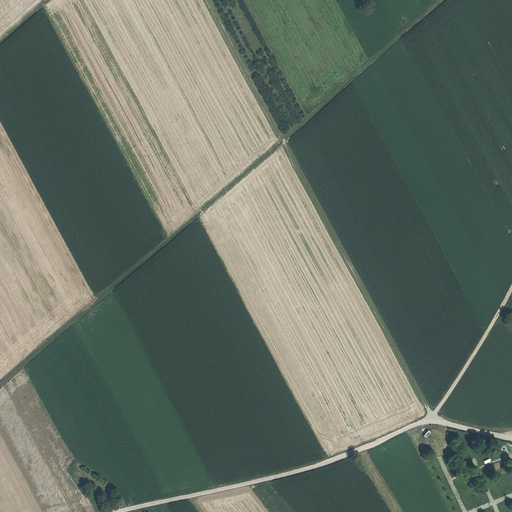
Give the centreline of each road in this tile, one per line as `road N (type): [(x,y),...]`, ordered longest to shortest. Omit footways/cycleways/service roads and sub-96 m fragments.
road 1 (track): [(112,511),(285,475),(432,417),(511,289)]
road 2 (track): [(207,0),(432,417)]
road 3 (track): [(283,140),(0,385)]
road 4 (track): [(283,140),(444,0)]
